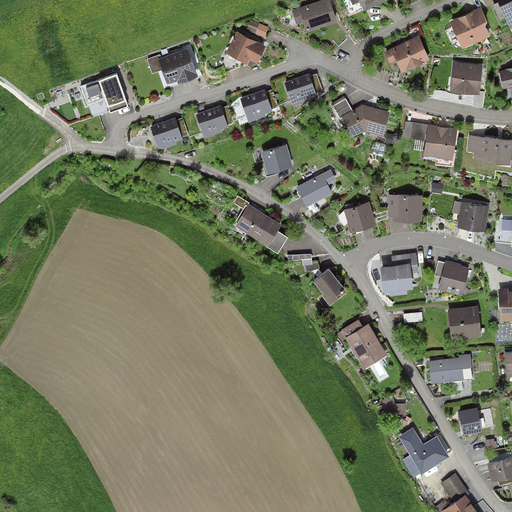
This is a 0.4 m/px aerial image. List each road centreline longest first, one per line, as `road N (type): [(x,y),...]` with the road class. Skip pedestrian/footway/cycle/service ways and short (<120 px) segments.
road 1 (residential): [(356,266),(417,383),(504,511)]
road 2 (residential): [(117,149),(129,118),(316,58),(354,76)]
road 3 (residential): [(117,149),(190,164),(253,192),(356,266)]
road 4 (residential): [(356,266),(367,248),(430,239),(511,263)]
road 5 (residential): [(354,76),(437,106),(511,115)]
road 6 (residential): [(354,76),(363,52),(382,35),(459,0)]
road 7 (unclassified): [(0,199),(70,146),(117,149)]
